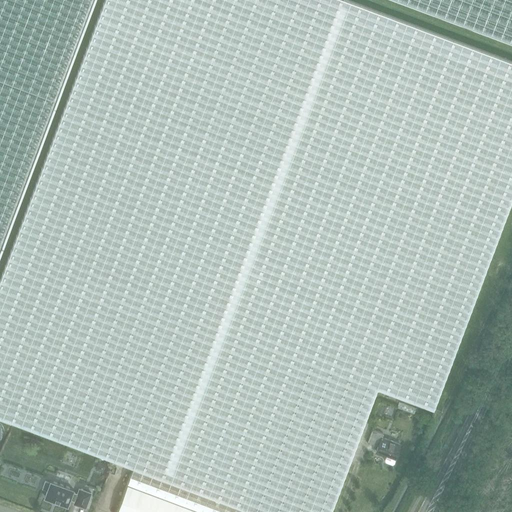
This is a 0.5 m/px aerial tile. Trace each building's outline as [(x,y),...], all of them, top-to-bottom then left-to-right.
[(433,408),(511,197),(511,61),(348,0),(103,0),(0,277),(0,417),(132,467),(116,511),(329,511),(376,387),(433,408)] [(0,0),(0,245),(91,0),(0,0)] [(511,0),(402,0),(511,40),(511,0)] [(368,441),(378,445),(376,451),(387,455),(385,460),(385,462),(392,464),(394,463),(396,458),(395,458),(400,444),(381,437),(383,433),(372,429),(368,441)] [(45,495),(45,496),(46,496),(54,499),(53,499),(59,501),(66,503),(66,504),(67,504),(68,503),(69,498),(75,500),(74,503),(86,507),(91,492),(79,488),(77,493),(72,491),(72,489),(73,489),(73,488),(72,488),(51,481),(51,480),(50,480),(50,481),(50,482),(45,480),(43,488),(47,490),(45,495)] [(89,483),(86,490),(97,494),(100,487),(89,483)]
